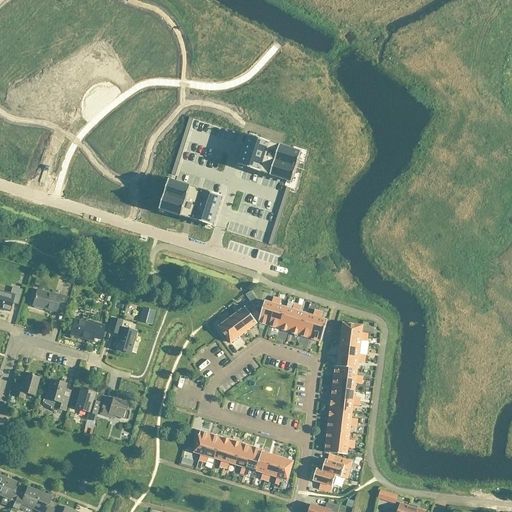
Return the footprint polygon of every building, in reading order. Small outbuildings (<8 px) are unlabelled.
[(248,137),(238,167),(292,184),(301,154),(248,137)] [(169,181),(159,211),(212,228),(222,198),(169,181)] [(0,310),(10,313),(12,304),(18,306),(22,291),(12,288),(10,295),(0,291),(0,310)] [(57,309),(64,311),(67,298),(60,296),(60,297),(37,291),(33,306),(49,311),(49,312),(56,314),(57,309)] [(258,323),(268,327),(277,299),(273,298),(271,304),(264,302),(258,323)] [(268,327),(279,330),(285,308),(279,306),(281,300),(277,299),(268,327)] [(285,308),(279,330),(289,333),(297,306),(294,304),(292,310),(285,308)] [(289,333),(299,336),(306,315),(300,313),(301,307),(297,306),(289,333)] [(232,310),(236,315),(248,331),(257,324),(245,308),(239,312),(235,307),(232,310)] [(306,315),(299,336),(310,340),(318,312),(314,311),(312,317),(306,315)] [(318,312),(310,340),(320,343),(327,321),(320,319),(322,313),(318,312)] [(248,331),(236,315),(230,319),(227,314),(223,316),(239,337),(248,331)] [(230,344),(239,337),(223,316),(220,319),(224,323),(218,328),(230,344)] [(114,349),(130,353),(136,332),(121,328),(122,322),(112,319),(108,332),(118,335),(114,349)] [(93,323),(92,325),(74,320),(70,336),(93,342),(94,338),(101,340),(105,326),(93,323)] [(341,335),(367,338),(367,335),(361,334),(362,327),(342,324),(341,335)] [(340,346),(360,348),(360,342),(367,342),(367,338),(341,335),(340,346)] [(359,355),(360,348),(340,346),(338,357),(364,360),(365,356),(359,355)] [(338,357),(337,367),(357,369),(358,363),(364,364),(364,360),(338,357)] [(333,378),(362,381),(362,377),(356,377),(357,369),(337,367),(335,367),(333,378)] [(12,397),(14,398),(22,400),(23,394),(34,397),(39,379),(33,377),(33,376),(25,374),(22,386),(15,384),(12,397)] [(361,385),(362,381),(333,378),(332,388),(354,391),(355,384),(361,385)] [(54,412),(56,409),(65,412),(71,392),(64,390),(65,385),(52,381),(47,399),(44,398),(42,405),(54,412)] [(354,398),(354,391),(332,388),(331,399),(359,402),(360,399),(354,398)] [(99,405),(93,403),(93,400),(97,401),(97,400),(97,399),(97,398),(97,396),(96,395),(95,393),(94,392),(92,391),(91,390),(87,389),(87,392),(80,390),(78,397),(77,397),(75,398),(74,399),(73,400),(72,402),(71,404),(71,406),(72,407),(75,408),(74,410),(89,414),(87,420),(94,422),(99,405)] [(126,421),(129,412),(124,410),(126,403),(112,399),(111,404),(104,402),(100,415),(114,420),(115,417),(126,421)] [(331,399),(329,410),(352,412),(353,406),(359,406),(359,402),(331,399)] [(329,410),(328,420),(357,424),(357,420),(351,419),(352,412),(329,410)] [(327,431),(349,434),(350,427),(356,428),(357,424),(328,420),(327,431)] [(348,441),(349,434),(327,431),(325,442),(354,445),(354,441),(348,441)] [(199,461),(202,463),(206,448),(211,435),(200,432),(193,453),(200,456),(199,461)] [(218,448),(221,438),(211,435),(206,448),(202,463),(206,464),(208,458),(214,460),(218,448)] [(229,448),(231,441),(221,438),(218,448),(214,460),(221,462),(219,468),(223,469),(229,448)] [(241,444),(231,441),(229,448),(223,469),(227,470),(228,464),(235,466),(240,448),(241,444)] [(354,445),(325,442),(324,453),(347,456),(347,448),(354,449),(354,448),(354,445)] [(240,448),(235,466),(241,468),(239,474),(243,475),(251,448),(252,447),(241,444),(240,448)] [(256,472),(262,453),(263,451),(252,447),(251,448),(243,475),(247,476),(249,470),(256,472)] [(264,481),(272,456),(262,453),(256,472),(262,474),(260,480),(264,481)] [(282,459),(272,456),(264,481),(268,482),(270,476),(276,478),(282,459)] [(325,461),(321,472),(335,476),(335,477),(346,480),(351,462),(334,457),(333,463),(325,461)] [(282,459),(276,478),(275,484),(278,485),(280,480),(287,482),(293,462),(282,459)] [(321,472),(316,470),(312,482),(320,484),(318,490),(330,493),(335,477),(335,476),(321,472)] [(5,479),(0,490),(0,496),(2,497),(0,503),(0,504),(12,509),(11,510),(12,510),(20,491),(14,488),(16,484),(5,479)] [(33,510),(39,494),(27,488),(25,493),(20,491),(12,510),(17,511),(19,509),(25,511),(31,511),(32,510),(33,510)] [(378,498),(387,501),(389,494),(380,492),(378,498)] [(53,511),(54,510),(57,505),(50,502),(51,499),(39,494),(33,510),(37,511),(53,511)]
